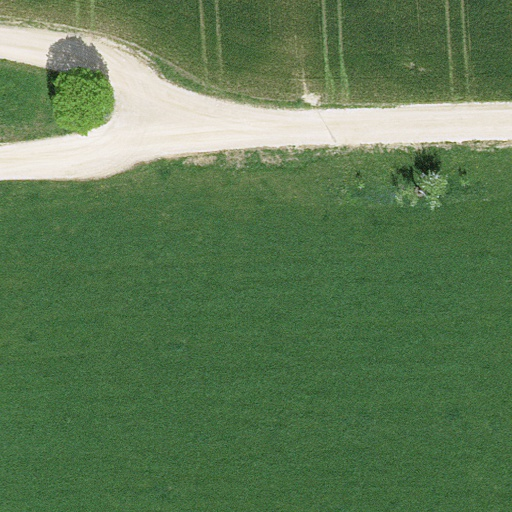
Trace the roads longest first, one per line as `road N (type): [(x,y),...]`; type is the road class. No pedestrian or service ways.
road 1 (track): [(188,129),(110,67),(0,41)]
road 2 (track): [(0,160),(188,129)]
